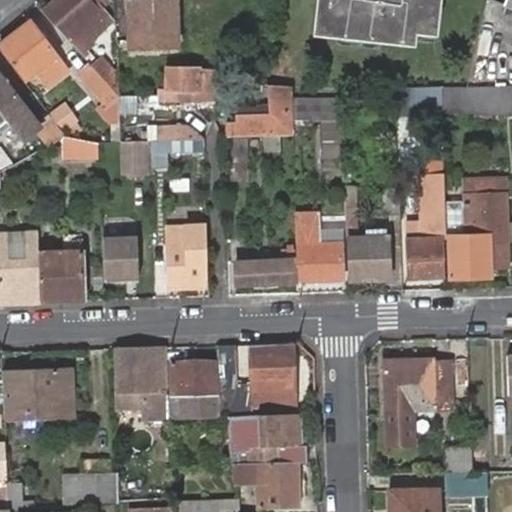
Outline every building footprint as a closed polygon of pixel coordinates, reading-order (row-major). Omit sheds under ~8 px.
[(55,0),(44,9),(75,48),(107,22),(96,7),(105,0),(55,0)] [(133,0),(136,52),(184,50),(181,0),(133,0)] [(319,0),(316,35),(417,45),(418,32),(439,34),(441,0),(319,0)] [(32,22),(1,48),(27,81),(37,72),(48,86),(69,71),(32,22)] [(89,65),(103,83),(116,73),(105,56),(98,63),(89,52),(82,57),(89,65)] [(103,83),(89,65),(76,77),(101,109),(115,98),(103,83)] [(163,95),(163,104),(162,105),(180,104),(180,93),(203,92),(204,102),(220,101),(219,68),(169,72),(170,94),(163,95)] [(66,142),(72,139),(59,122),(37,139),(35,135),(42,129),(0,74),(0,119),(6,128),(11,124),(28,146),(12,159),(4,148),(0,151),(0,169),(1,172),(35,156),(66,142)] [(511,84),(469,85),(440,86),(441,111),(477,112),(478,115),(511,113),(511,84)] [(440,86),(394,86),(395,113),(441,111),(440,86)] [(227,121),(227,134),(291,132),(291,109),(290,91),(290,87),(270,88),(271,113),(237,114),(237,120),(227,121)] [(290,91),(291,109),(337,109),(337,91),(290,91)] [(161,122),(161,137),(189,136),(188,122),(161,122)] [(152,151),(204,149),(204,136),(189,136),(161,137),(131,138),(132,169),(153,168),(152,151)] [(100,139),(72,139),(66,142),(65,156),(100,156),(100,139)] [(229,139),(229,181),(247,181),(247,139),(229,139)] [(442,238),(445,237),(443,173),(420,174),(422,228),(431,228),(431,237),(406,238),(407,279),(443,278),(442,238)] [(357,188),(347,189),(348,236),(350,280),(389,280),(388,237),(357,237),(357,188)] [(382,216),(398,216),(397,188),(381,188),(382,216)] [(503,196),(463,196),(463,231),(449,232),(449,277),(488,276),(488,266),(505,266),(503,196)] [(316,208),(294,208),(295,238),(298,238),(300,282),(341,281),(340,244),(318,244),(318,235),(316,208)] [(193,225),(167,226),(167,230),(168,284),(202,284),(202,238),(193,238),(193,225)] [(37,252),(37,232),(28,232),(27,234),(8,235),(8,233),(0,232),(0,302),(39,301),(37,252)] [(340,235),(318,235),(318,244),(340,244),(340,235)] [(39,301),(84,300),(83,238),(64,239),(64,252),(37,252),(39,301)] [(138,238),(103,239),(104,279),(126,278),(126,273),(138,273),(138,238)] [(291,250),(235,252),(237,285),(292,284),(291,250)] [(293,404),(292,343),(250,345),(252,384),(252,405),(293,404)] [(218,346),(219,416),(239,415),(238,385),(237,345),(218,346)] [(129,419),(168,417),(167,391),(166,348),(118,349),(120,392),(116,392),(117,410),(128,409),(129,419)] [(430,360),(384,362),(385,411),(451,409),(448,362),(431,363),(430,360)] [(183,393),(214,392),(214,385),(213,361),(171,362),(171,386),(171,393),(172,401),(172,400),(183,400),(183,393)] [(4,420),(40,419),(40,410),(73,408),(71,370),(3,373),(4,420)] [(249,415),(253,415),(252,405),(252,384),(238,385),(239,415),(249,415)] [(40,410),(40,419),(73,418),(73,408),(40,410)] [(300,445),(299,413),(260,414),(253,415),(249,415),(249,432),(251,463),(279,462),(279,446),(300,445)] [(449,472),(471,471),(470,445),(448,446),(449,472)] [(81,457),(82,472),(88,472),(111,470),(110,456),(81,457)] [(297,505),(296,461),(279,462),(251,463),(245,463),(231,463),(231,481),(246,480),(255,480),(256,506),(297,505)] [(121,501),(120,470),(111,470),(88,472),(82,472),(77,472),(78,504),(121,501)] [(78,504),(77,472),(65,473),(66,504),(78,504)] [(389,511),(437,511),(437,489),(389,490),(389,511)] [(224,511),(235,511),(235,500),(224,501),(224,511)] [(177,511),(224,511),(224,501),(177,503),(177,511)]
